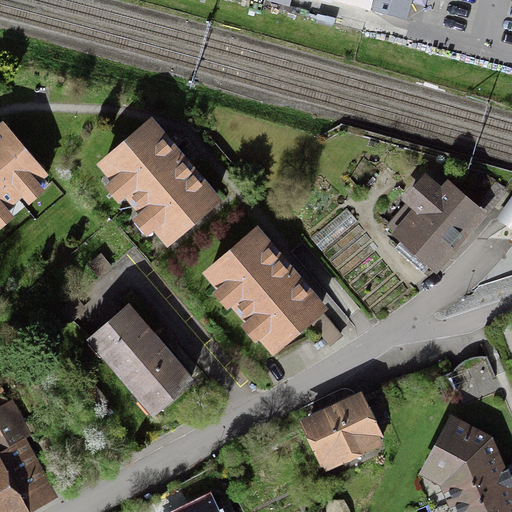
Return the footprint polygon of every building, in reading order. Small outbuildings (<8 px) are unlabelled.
[(221,204),(147,113),(92,157),(166,248),(221,204)] [(0,123),(0,226),(51,184),(0,123)] [(496,180),(469,165),(456,183),(478,203),(496,180)] [(434,275),(485,216),(443,179),(436,188),(422,176),(397,206),(407,214),(388,236),(434,275)] [(511,199),(499,217),(511,226),(511,199)] [(347,207),(310,236),(321,250),(358,221),(347,207)] [(327,310),(253,224),(195,274),(268,360),(327,310)] [(191,378),(127,299),(84,334),(148,412),(191,378)] [(359,386),(295,417),(322,471),(385,440),(359,386)] [(0,511),(3,511),(43,492),(12,433),(26,426),(12,400),(0,405),(0,511)] [(511,511),(511,477),(495,437),(447,415),(415,472),(446,491),(456,511),(511,511)] [(221,511),(213,494),(174,511),(221,511)]
